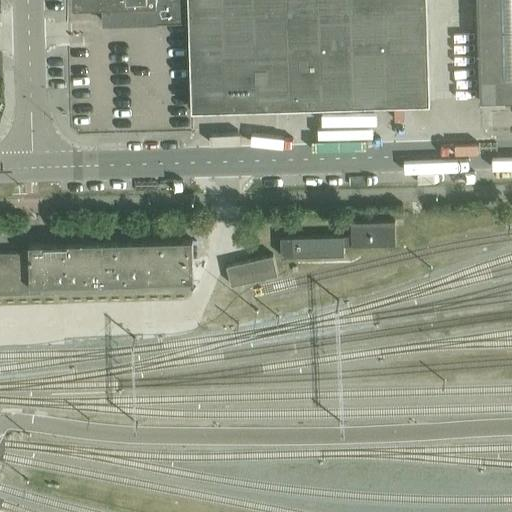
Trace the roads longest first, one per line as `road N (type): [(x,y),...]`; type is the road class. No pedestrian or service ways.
road 1 (tertiary): [(33,170),(511,156)]
road 2 (unclassified): [(33,170),(28,0)]
